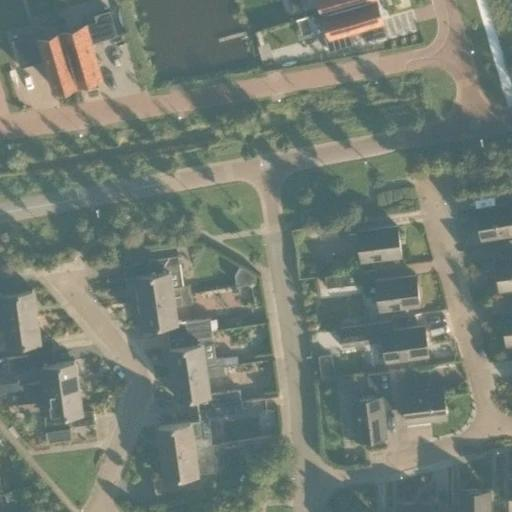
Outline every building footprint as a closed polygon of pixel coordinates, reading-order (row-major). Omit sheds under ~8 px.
[(321,0),(324,11),(360,0),(321,0)] [(376,0),(360,0),(324,11),(331,34),(325,35),(329,50),(354,43),(349,28),(382,19),(376,0)] [(96,20),(63,30),(78,81),(101,74),(92,45),(103,41),(103,42),(118,38),(110,11),(95,16),(96,20)] [(27,35),(12,40),(20,67),(35,62),(35,61),(46,58),(55,88),(78,81),(63,30),(29,40),(27,35)] [(298,45),(272,52),(276,64),(302,57),(298,45)] [(511,203),(477,209),(481,238),(511,233),(511,203)] [(318,225),(320,238),(347,234),(345,222),(318,225)] [(357,231),(361,260),(400,254),(396,226),(357,231)] [(188,284),(183,285),(179,254),(147,258),(148,261),(122,265),(124,277),(135,275),(139,302),(190,294),(188,284)] [(511,257),(496,259),(500,290),(511,288),(511,257)] [(324,275),(326,287),(365,282),(364,270),(337,273),(324,275)] [(375,280),(379,309),(418,304),(415,275),(375,280)] [(0,319),(35,315),(31,289),(0,293),(0,319)] [(191,303),(190,294),(139,302),(143,326),(175,322),(173,306),(191,303)] [(511,313),(503,315),(507,345),(511,344),(511,313)] [(26,342),(27,354),(52,351),(50,339),(38,340),(35,315),(0,319),(0,329),(4,329),(6,345),(26,342)] [(184,321),(185,333),(210,329),(208,318),(184,321)] [(386,360),(426,354),(420,321),(390,326),(389,319),(336,327),(339,346),(383,339),(386,360)] [(172,373),(223,366),(222,357),(221,357),(217,357),(214,340),(212,341),(210,329),(185,333),(187,344),(168,347),(172,373)] [(25,383),(26,393),(36,392),(77,386),(73,360),(54,363),(52,351),(27,354),(7,357),(9,369),(40,365),(43,381),(25,383)] [(223,366),(238,364),(237,355),(222,357),(223,366)] [(196,408),(221,405),(242,402),(240,389),(208,394),(205,378),(224,375),(223,366),(172,373),(176,399),(195,396),(196,408)] [(332,368),(321,369),(322,378),(334,376),(332,368)] [(405,369),(388,371),(393,408),(405,407),(406,421),(445,417),(441,389),(407,393),(405,369)] [(393,408),(388,371),(368,373),(370,397),(352,399),(357,439),(385,436),(381,409),(393,408)] [(77,386),(36,392),(26,393),(17,394),(20,412),(39,409),(38,402),(46,401),(48,416),(43,416),(47,440),(71,437),(69,425),(94,422),(92,410),(80,412),(77,386)] [(156,426),(160,452),(210,445),(206,417),(243,412),(242,402),(221,405),(196,408),(198,420),(156,426)] [(214,471),(210,445),(160,452),(163,477),(152,479),(153,491),(186,486),(184,475),(214,471)] [(487,511),(488,491),(460,491),(459,511),(487,511)]
